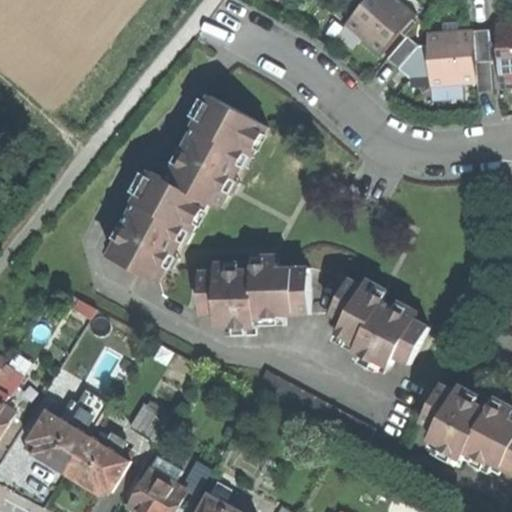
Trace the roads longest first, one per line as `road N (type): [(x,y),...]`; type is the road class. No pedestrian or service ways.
road 1 (residential): [(210,6),(285,51),(388,139),(441,151),(511,143)]
road 2 (residential): [(210,6),(0,268)]
road 3 (track): [(95,152),(0,76)]
